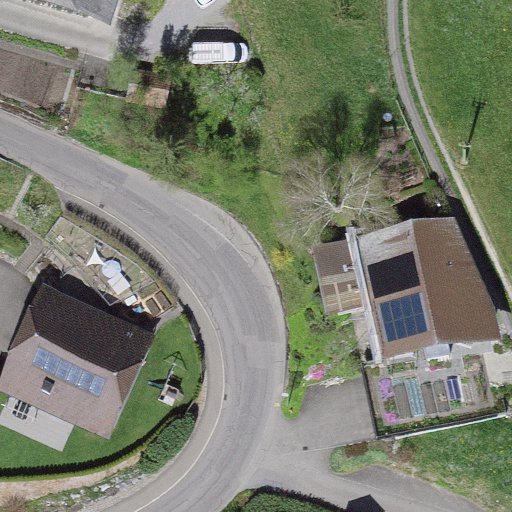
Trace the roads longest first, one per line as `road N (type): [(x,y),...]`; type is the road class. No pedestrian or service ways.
road 1 (residential): [(178,511),(226,464),(247,419),(253,361),(240,297),(202,247),(165,221),(0,134)]
road 2 (track): [(400,0),(419,110),(511,318)]
